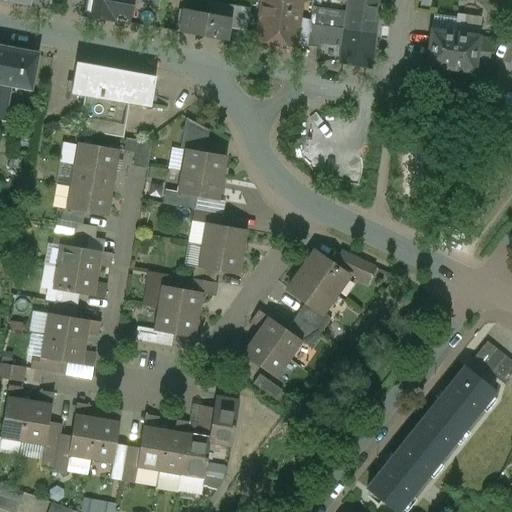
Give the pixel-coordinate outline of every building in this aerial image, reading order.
[(86,0),(84,17),(128,24),(132,0),(86,0)] [(276,0),(275,9),(263,7),(258,41),(274,44),(275,38),(289,40),(296,40),(299,20),(301,0),(276,0)] [(379,0),(348,0),(347,15),(345,30),(375,34),(379,0)] [(233,19),(184,9),(179,33),(228,42),(233,19)] [(347,15),(316,11),(317,9),(313,9),(311,25),(323,27),(345,30),(347,15)] [(311,22),(299,20),(296,40),(289,40),(288,41),(300,46),(308,47),(310,25),(311,22)] [(311,25),(310,25),(308,47),(320,49),(321,45),(323,27),(311,25)] [(345,30),(323,27),(321,45),(343,48),(345,30)] [(375,34),(345,30),(343,48),(341,64),(371,70),(375,34)] [(455,35),(432,32),(427,66),(450,70),(455,35)] [(478,38),(455,35),(450,70),(474,73),(475,65),(478,39),(478,38)] [(492,41),(478,39),(475,65),(488,67),(492,41)] [(38,56),(0,49),(0,84),(11,87),(32,91),(38,56)] [(156,78),(77,64),(72,94),(151,108),(156,78)] [(11,87),(0,84),(0,120),(6,121),(10,99),(9,99),(11,87)] [(511,104),(500,120),(511,129),(511,104)] [(500,120),(481,117),(478,139),(496,142),(500,120)] [(210,132),(188,120),(186,119),(181,150),(185,151),(185,150),(206,154),(210,132)] [(152,144),(126,140),(124,153),(136,155),(133,168),(148,170),(152,144)] [(62,160),(70,162),(74,143),(66,141),(62,160)] [(119,151),(78,144),(74,166),(115,173),(119,151)] [(206,154),(185,150),(185,151),(182,173),(223,180),(227,157),(206,154)] [(115,173),(74,166),(70,188),(111,195),(115,173)] [(223,180),(182,173),(178,193),(178,195),(198,199),(219,202),(223,180)] [(111,195),(70,188),(66,211),(85,214),(107,218),(111,195)] [(198,199),(178,195),(178,193),(165,191),(163,205),(194,210),(195,210),(198,199)] [(66,211),(62,210),(60,222),(75,224),(83,226),(85,214),(66,211)] [(195,210),(194,210),(192,222),(206,224),(224,227),(227,216),(195,210)] [(83,226),(75,224),(73,236),(89,239),(95,240),(97,228),(83,226)] [(224,227),(206,224),(202,247),(243,254),(247,231),(224,227)] [(73,236),(54,233),(52,245),(60,247),(60,246),(87,250),(89,239),(73,236)] [(87,250),(60,246),(60,247),(56,268),(97,275),(99,266),(110,268),(113,255),(87,250)] [(243,254),(202,247),(198,269),(218,273),(239,276),(243,254)] [(375,268),(342,252),(337,265),(358,275),(356,279),(367,284),(375,268)] [(348,277),(314,253),(301,272),(335,296),(348,277)] [(97,275),(56,268),(52,291),(57,292),(80,296),(105,300),(107,286),(96,284),(97,275)] [(198,269),(195,269),(193,280),(216,284),(218,273),(198,269)] [(335,296),(301,272),(288,291),(306,303),(322,315),(323,314),(335,296)] [(203,294),(161,287),(157,310),(199,317),(203,294)] [(80,296),(57,292),(55,303),(78,307),(80,296)] [(322,315),(306,303),(296,317),(321,334),(331,320),(323,314),(322,315)] [(78,308),(55,304),(53,315),(76,319),(78,308)] [(199,317),(157,310),(154,332),(195,339),(199,317)] [(286,331),(259,312),(251,323),(260,329),(255,337),(289,361),(302,343),(302,342),(286,331)] [(53,315),(49,314),(45,337),(86,344),(87,335),(99,337),(101,323),(76,319),(53,315)] [(321,334),(296,317),(286,331),(302,342),(302,343),(310,349),(321,334)] [(86,344),(45,337),(41,359),(93,368),(96,355),(84,353),(86,344)] [(289,361),(255,337),(250,344),(240,337),(232,349),(276,379),(289,361)] [(511,386),(511,363),(487,343),(473,361),(510,390),(511,386)] [(2,376),(26,378),(27,366),(3,363),(2,376)] [(392,460),(368,491),(395,511),(398,511),(494,393),(465,369),(440,400),(392,460)] [(282,391),(260,375),(253,385),(276,401),(282,391)] [(23,389),(9,386),(0,439),(23,443),(30,402),(21,400),(23,389)] [(40,392),(38,403),(30,402),(23,443),(44,447),(45,447),(49,423),(54,394),(40,392)] [(239,402),(216,398),(214,409),(237,414),(239,402)] [(90,406),(77,404),(71,437),(68,457),(69,457),(90,461),(97,419),(88,418),(90,406)] [(106,421),(97,419),(90,461),(113,465),(122,412),(108,409),(106,421)] [(237,414),(214,409),(211,427),(208,441),(210,442),(231,446),(237,414)] [(159,418),(145,416),(140,449),(136,468),(138,469),(159,472),(166,431),(157,430),(159,418)] [(177,421),(175,433),(166,431),(159,472),(181,476),(188,435),(190,423),(177,421)] [(49,423),(45,447),(44,447),(40,469),(53,471),(61,425),(49,423)] [(211,427),(190,423),(188,435),(181,476),(203,480),(210,442),(208,441),(211,427)] [(61,425),(53,471),(66,473),(69,457),(68,457),(71,437),(60,435),(62,426),(61,425)] [(140,449),(128,447),(122,482),(135,485),(138,469),(136,468),(140,449)] [(24,494),(3,486),(0,493),(0,497),(20,505),(24,494)] [(17,511),(20,505),(0,497),(0,509),(7,511),(17,511)] [(86,497),(82,511),(106,511),(109,502),(86,497)]
